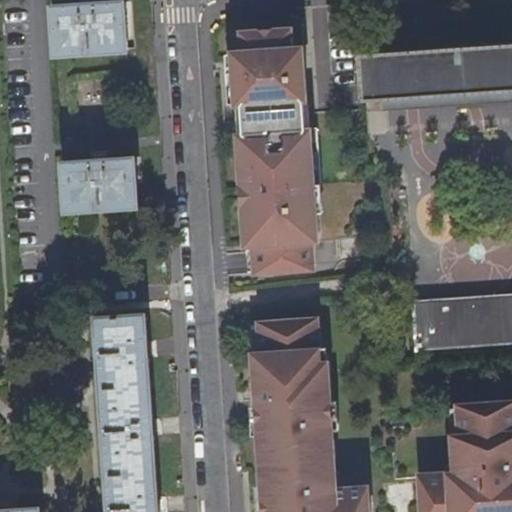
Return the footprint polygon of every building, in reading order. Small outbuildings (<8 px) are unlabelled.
[(55,5),(58,55),(128,50),(125,0),(90,3),(55,5)] [(295,29),(244,32),(245,51),(235,52),(239,106),(245,106),(245,120),(246,134),(241,134),(243,171),(248,170),(251,217),(246,217),(248,247),(254,246),(256,274),(316,271),(314,242),(320,242),(317,186),(322,186),(319,129),(307,130),(305,102),(308,102),(305,48),(296,48),(295,29)] [(511,44),(361,54),(364,101),(385,100),(385,108),(457,104),(457,108),(460,108),(460,103),(511,99),(511,44)] [(65,161),(67,209),(138,206),(136,158),(101,159),(65,161)] [(419,350),(419,348),(511,341),(511,296),(416,302),(416,300),(413,300),(416,350),(419,350)] [(148,313),(99,316),(111,511),(160,511),(160,508),(154,429),(150,349),(148,313)] [(371,511),(370,486),(334,489),(332,458),(337,458),(336,442),(332,442),(330,403),(333,403),(331,362),(323,362),(320,318),(261,322),(263,352),(255,353),(259,415),(264,415),(264,424),(262,424),(264,446),(261,446),(265,500),(270,499),(271,511),(371,511)] [(454,473),(424,475),(425,511),(511,511),(511,402),(463,406),(465,435),(457,436),(459,460),(463,464),(464,476),(454,477),(454,473)]
